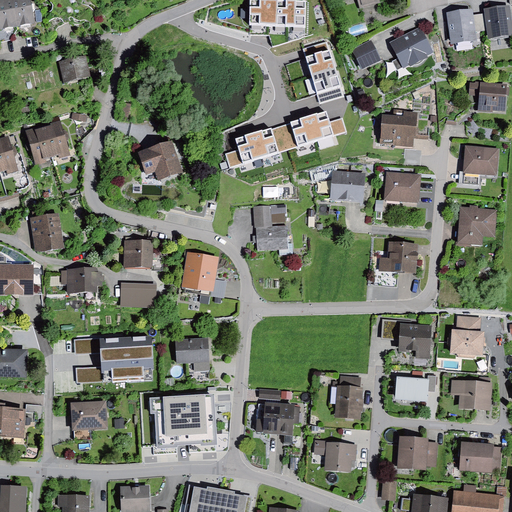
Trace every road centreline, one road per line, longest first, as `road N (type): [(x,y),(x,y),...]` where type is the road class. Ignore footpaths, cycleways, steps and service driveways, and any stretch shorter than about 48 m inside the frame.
road 1 (residential): [(244,310),(243,268),(225,245),(107,215),(92,198),(90,174),(128,37)]
road 2 (residential): [(504,430),(376,421),(370,511)]
road 3 (residential): [(232,471),(48,472)]
road 4 (residential): [(420,302),(244,310)]
road 5 (residential): [(48,472),(48,351),(33,306)]
road 6 (residential): [(420,302),(433,281),(447,142)]
road 7 (residential): [(156,279),(41,259),(0,237)]
road 8 (residential): [(232,471),(244,310)]
road 9 (residential): [(359,511),(232,471)]
road 10 (residential): [(0,56),(128,37)]
